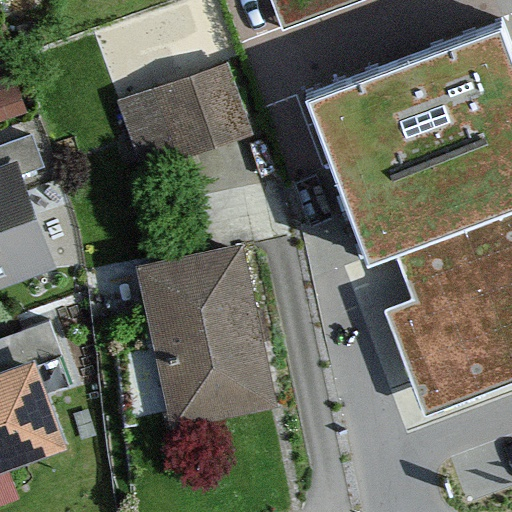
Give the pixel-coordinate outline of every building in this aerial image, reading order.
[(279,0),(289,27),(362,0),(279,0)] [(511,32),(507,20),(314,90),(374,252),(400,242),(511,201),(511,32)] [(113,102),(138,171),(248,132),(223,63),(113,102)] [(12,84),(0,88),(0,120),(22,113),(12,84)] [(51,170),(37,134),(0,147),(0,288),(63,265),(30,178),(51,170)] [(511,201),(400,242),(421,301),(392,311),(429,412),(511,381),(511,201)] [(260,311),(245,237),(139,259),(174,430),(278,409),(263,337),(279,334),(274,308),(260,311)] [(0,342),(0,475),(75,447),(57,399),(89,387),(63,319),(0,342)]
